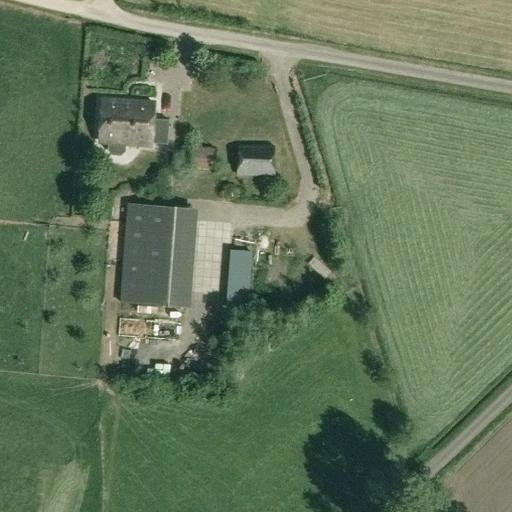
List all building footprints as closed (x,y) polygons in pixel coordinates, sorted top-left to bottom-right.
[(112,155),(120,156),(123,152),(124,144),(150,146),(153,104),(131,103),(131,105),(125,104),(125,102),(103,101),(100,142),(110,143),(109,151),(112,155)] [(272,176),(274,145),(238,144),(236,176),(272,176)] [(192,147),(190,168),(213,170),(216,148),(192,147)] [(175,231),(176,209),(128,205),(127,227),(175,231)] [(298,222),(299,247),(309,247),(308,221),(298,222)] [(270,255),(269,235),(250,236),(251,244),(258,244),(258,256),(270,255)] [(250,253),(232,252),(228,310),(246,312),(250,253)] [(192,339),(170,341),(170,350),(219,348),(218,326),(191,328),(192,339)]
